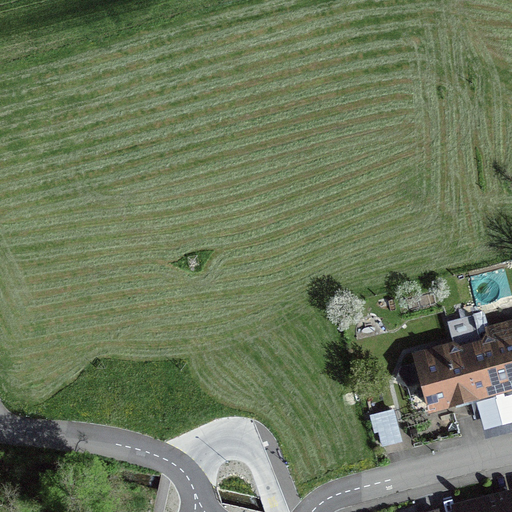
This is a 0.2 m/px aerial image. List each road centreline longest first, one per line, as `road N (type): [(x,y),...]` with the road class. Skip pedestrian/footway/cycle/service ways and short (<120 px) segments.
road 1 (residential): [(200,511),(193,483),(167,457),(116,441),(0,429)]
road 2 (residential): [(511,451),(382,480),(311,511)]
